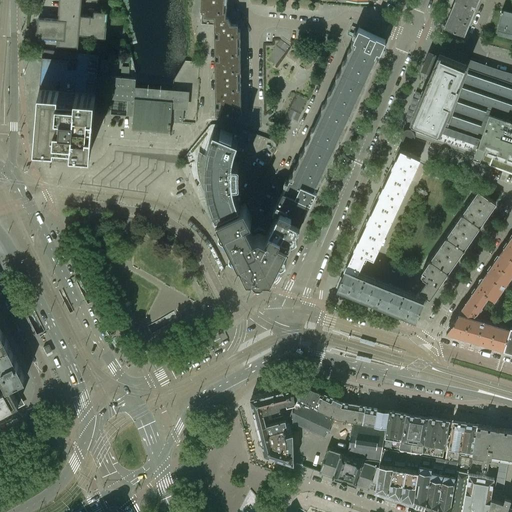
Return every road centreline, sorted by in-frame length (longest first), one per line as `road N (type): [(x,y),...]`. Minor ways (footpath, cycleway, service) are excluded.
road 1 (secondary): [(132,397),(7,171)]
road 2 (secondary): [(4,238),(78,385),(92,432)]
road 3 (tertiary): [(160,456),(209,390),(288,357)]
road 4 (tertiary): [(277,318),(132,397)]
road 5 (residential): [(0,303),(39,382),(32,418),(0,434)]
road 6 (secondary): [(7,171),(13,13)]
road 7 (residential): [(293,145),(253,127),(255,21)]
road 8 (residential): [(425,335),(510,214)]
road 9 (residential): [(390,511),(310,484),(292,487),(278,511)]
road 10 (residential): [(293,145),(339,54),(338,26)]
road 11 (residential): [(334,207),(277,318)]
